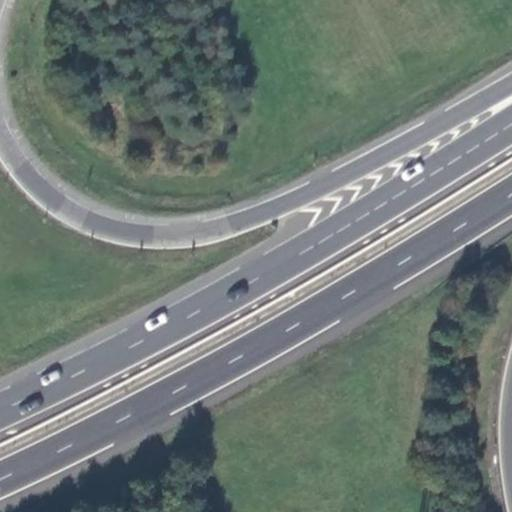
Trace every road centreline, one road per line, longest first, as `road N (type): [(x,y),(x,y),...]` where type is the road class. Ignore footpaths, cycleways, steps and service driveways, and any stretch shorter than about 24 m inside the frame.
road 1 (trunk): [(511,122),(285,263),(0,411)]
road 2 (trunk): [(0,476),(268,339),(511,192)]
road 3 (trunk): [(511,87),(277,208),(182,231),(128,231),(83,214),(38,188),(0,130)]
